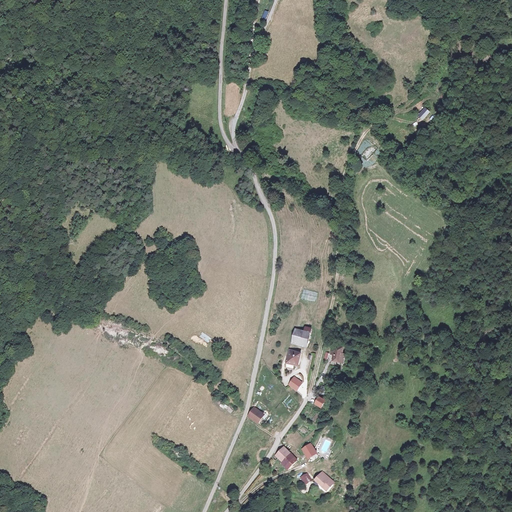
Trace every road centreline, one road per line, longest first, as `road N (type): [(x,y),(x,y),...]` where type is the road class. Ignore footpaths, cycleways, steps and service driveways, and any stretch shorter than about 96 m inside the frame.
road 1 (residential): [(226,0),(221,128),(253,174),(276,237),(246,411),(203,511)]
road 2 (track): [(363,135),(342,182),(337,285),(308,396)]
road 3 (track): [(472,0),(439,40),(420,90),(363,135)]
road 4 (track): [(276,0),(236,115),(244,158)]
road 5 (residential): [(308,396),(226,511)]
road 6 (track): [(330,0),(357,71),(363,135)]
